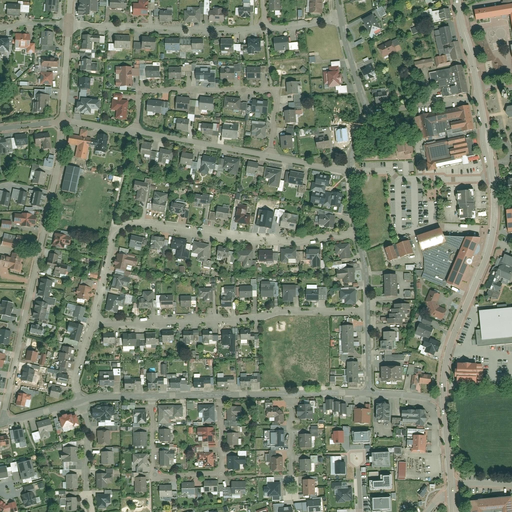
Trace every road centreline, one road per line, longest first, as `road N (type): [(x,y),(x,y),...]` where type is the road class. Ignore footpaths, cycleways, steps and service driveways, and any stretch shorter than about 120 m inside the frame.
road 1 (residential): [(356,234),(298,243),(129,224),(114,233),(90,324)]
road 2 (residential): [(63,121),(2,422)]
road 3 (residential): [(368,312),(90,324)]
road 4 (residential): [(271,157),(272,91),(141,91),(136,133)]
road 5 (tertiary): [(443,401),(449,348),(492,236),(493,180)]
road 6 (residential): [(220,395),(221,475),(153,477),(152,396)]
road 7 (residential): [(261,31),(68,25)]
road 8 (residential): [(493,180),(350,171)]
road 9 (residential): [(271,157),(136,133)]
